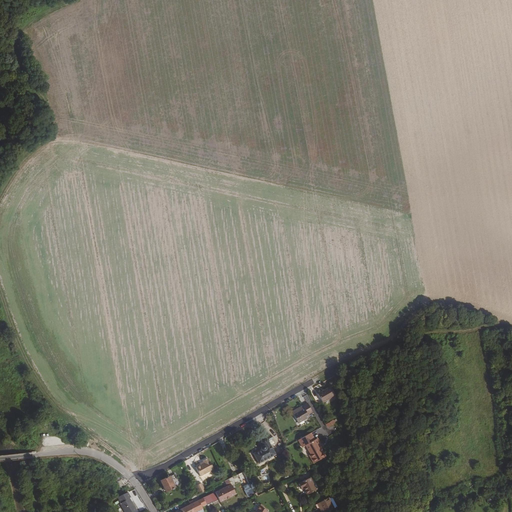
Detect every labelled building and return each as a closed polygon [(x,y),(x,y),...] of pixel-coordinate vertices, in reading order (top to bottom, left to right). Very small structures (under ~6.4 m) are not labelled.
[(335,396),(330,387),(318,394),(323,403),(335,396)] [(302,406),(303,408),(293,414),(298,423),(309,417),(307,415),(312,412),(307,403),(302,406)] [(293,414),(303,408),(302,406),(291,412),(293,414)] [(314,440),(310,434),(297,441),(302,448),(305,446),(310,455),(309,455),(314,464),(325,457),(321,449),(319,447),(321,446),(317,439),(314,440)] [(261,448),(261,449),(253,454),(259,464),(275,454),(267,439),(261,442),(263,445),(261,446),(261,448)] [(196,468),(201,476),(214,469),(209,460),(207,458),(203,461),(204,463),(196,468)] [(203,480),(212,475),(210,472),(201,477),(203,480)] [(231,485),(232,486),(242,481),(247,479),(243,472),(229,479),(231,485)] [(170,476),(161,481),(166,492),(175,488),(180,485),(175,474),(170,477),(170,476)] [(254,493),(247,479),(242,481),(249,495),(254,493)] [(310,479),(299,484),(302,490),(304,489),(307,496),(316,491),(310,479)] [(202,483),(196,486),(200,493),(206,490),(202,483)] [(231,485),(216,493),(216,494),(220,502),(236,494),(232,486),(231,485)] [(121,498),(123,503),(122,503),(126,511),(137,511),(130,499),(131,498),(129,494),(121,498)] [(214,502),(211,495),(199,501),(201,507),(206,504),(207,506),(214,502)] [(331,511),(335,510),(329,499),(319,504),(323,511),(331,511)] [(201,507),(199,501),(179,510),(179,511),(195,511),(198,511),(202,509),(201,507)]
